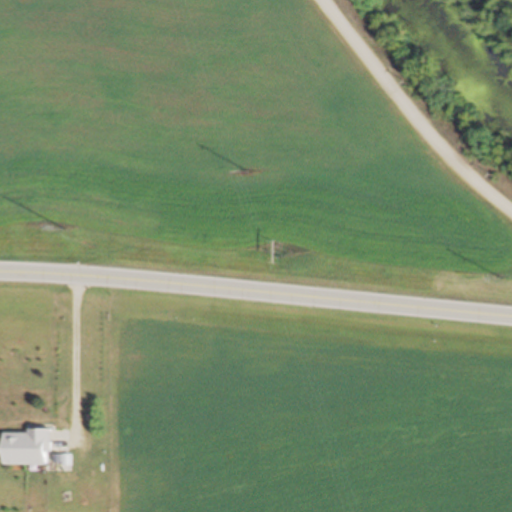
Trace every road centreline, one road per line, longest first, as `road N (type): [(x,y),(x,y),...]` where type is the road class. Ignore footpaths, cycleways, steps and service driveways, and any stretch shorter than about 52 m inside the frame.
road 1 (primary): [(0,271),(511,316)]
road 2 (residential): [(329,0),(409,107),(511,211)]
